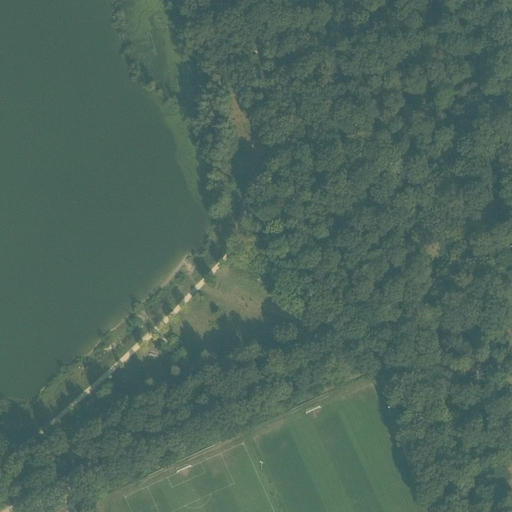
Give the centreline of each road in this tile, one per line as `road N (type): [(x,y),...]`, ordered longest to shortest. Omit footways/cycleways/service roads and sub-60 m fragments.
road 1 (track): [(13,511),(511,275)]
road 2 (track): [(17,453),(299,194)]
